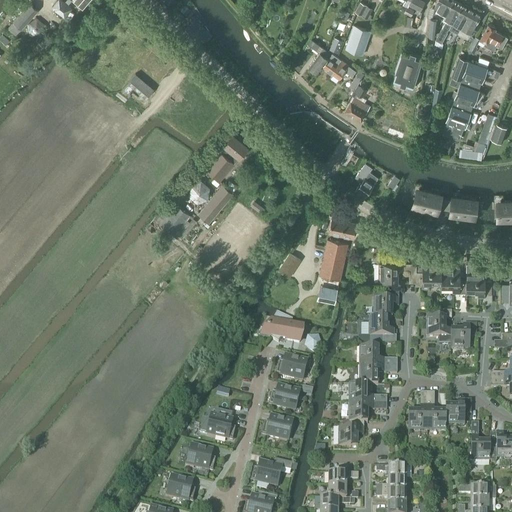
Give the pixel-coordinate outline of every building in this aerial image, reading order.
[(64,16),(70,8),(60,0),(57,0),(52,7),(64,16)] [(408,7),(409,5),(420,11),(424,2),(421,0),(404,0),(399,10),(410,16),(413,10),(408,7)] [(446,14),(453,0),(436,0),(435,2),(437,3),(434,8),(446,14)] [(446,33),(449,28),(462,5),(453,0),(446,14),(449,16),(447,20),(441,30),(441,29),(438,35),(435,40),(441,43),(447,33),(446,33)] [(361,15),(366,5),(360,2),(355,12),(361,15)] [(15,35),(38,10),(30,3),(7,28),(15,35)] [(463,5),(462,5),(449,28),(457,33),(470,9),(468,8),(468,5),(464,3),(463,5)] [(370,14),(373,8),(366,5),(361,15),(372,21),(373,19),(370,17),(371,15),(370,14)] [(472,29),(479,14),(470,9),(457,33),(466,38),(472,29)] [(40,35),(45,25),(36,18),(27,24),(30,35),(40,35)] [(199,43),(209,33),(194,19),(185,29),(199,43)] [(495,29),(494,26),(490,24),(488,25),(487,25),(479,39),(485,42),(483,45),(494,50),(496,45),(502,48),(507,37),(494,30),(495,29)] [(354,52),(362,28),(353,25),(345,49),(354,52)] [(436,37),(437,26),(429,25),(428,36),(436,37)] [(363,55),(371,31),(362,28),(354,52),(363,55)] [(0,40),(5,45),(9,40),(2,34),(0,37),(0,40)] [(307,44),(314,49),(317,44),(311,39),(307,44)] [(477,47),(471,44),(468,51),(473,54),(477,47)] [(316,73),(330,54),(322,48),(315,58),(308,67),(316,73)] [(411,89),(420,65),(421,60),(414,58),(416,54),(410,52),(409,56),(401,53),(394,72),(396,72),(392,82),(411,89)] [(348,66),(349,65),(332,53),(322,67),(325,69),(324,70),(328,72),(329,72),(339,79),(345,71),(352,76),(355,71),(348,66)] [(461,80),(468,61),(458,57),(451,76),(461,80)] [(487,68),(468,61),(461,80),(446,121),(465,128),(470,113),(468,112),(471,105),(473,105),(473,104),(476,105),(482,97),(479,95),(480,92),(478,91),(479,90),(477,90),(479,82),(481,83),(487,68)] [(354,90),(364,74),(358,70),(348,86),(354,90)] [(128,97),(135,89),(145,98),(153,89),(135,73),(127,83),(121,91),(128,97)] [(370,106),(364,102),(366,99),(361,96),(369,83),(374,86),(375,84),(378,86),(373,97),(377,99),(380,94),(382,95),(387,86),(366,73),(358,85),(351,96),(353,97),(345,112),(361,121),(370,106)] [(436,112),(441,93),(434,92),(430,111),(436,112)] [(421,121),(428,122),(430,104),(423,103),(421,121)] [(501,143),(507,128),(496,123),(490,138),(501,143)] [(238,158),(248,146),(233,134),(223,145),(223,146),(219,151),(219,150),(204,168),(220,181),(234,163),(238,158)] [(483,144),(486,137),(480,135),(477,142),(483,144)] [(369,171),(371,168),(365,163),(354,178),(361,182),(355,191),(364,197),(378,177),(369,171)] [(392,189),(396,184),(399,179),(394,176),(387,185),(392,189)] [(201,203),(212,186),(198,177),(186,193),(201,203)] [(208,222),(232,193),(222,184),(198,213),(208,222)] [(438,202),(440,194),(417,188),(412,205),(436,211),(438,202)] [(474,217),(476,199),(452,196),(451,205),(450,214),(474,217)] [(190,215),(175,203),(170,198),(153,218),(158,223),(173,235),(180,241),(197,221),(190,215)] [(497,219),(511,218),(511,200),(497,201),(497,219)] [(341,234),(344,220),(331,217),(328,231),(341,234)] [(353,236),(356,222),(344,220),(341,234),(353,236)] [(339,280),(346,252),(347,247),(348,243),(327,239),(319,275),(339,280)] [(291,277),(301,257),(291,252),(281,271),(291,277)] [(415,272),(416,272),(416,263),(378,263),(378,282),(397,282),(397,270),(409,270),(409,282),(415,282),(415,272)] [(441,268),(441,264),(422,263),(422,272),(416,272),(415,272),(415,282),(415,286),(422,286),(422,289),(429,289),(429,283),(440,283),(441,283),(441,268)] [(466,291),(477,291),(477,297),(484,297),(484,294),(491,294),(491,281),(485,281),(485,268),(483,266),(479,266),(477,268),(477,272),(466,272),(465,279),(466,279),(466,291)] [(466,279),(465,279),(459,279),(460,268),(441,268),(441,283),(440,283),(440,287),(452,287),(452,293),(466,293),(466,291),(466,279)] [(334,304),(337,290),(319,286),(316,301),(334,304)] [(398,307),(398,293),(385,293),(385,300),(373,299),(373,318),(388,318),(388,319),(392,319),(392,307),(398,307)] [(450,345),(450,331),(445,331),(445,319),(451,319),(451,312),(437,312),(437,319),(426,318),(426,338),(438,338),(438,345),(450,345)] [(302,329),(289,326),(290,321),(287,319),(287,320),(282,317),(281,318),(277,315),(272,322),(271,322),(267,328),(268,328),(264,335),(272,336),(271,338),(278,343),(281,338),(286,339),(285,340),(299,343),(302,329)] [(373,318),(369,318),(369,337),(382,337),(382,344),(395,344),(395,337),(393,337),(393,331),(387,330),(388,319),(388,318),(373,318)] [(450,331),(450,345),(450,350),(469,350),(469,338),(476,338),(476,325),(462,325),(462,331),(450,331)] [(312,352),(321,346),(317,337),(307,337),(304,347),(312,352)] [(378,360),(378,348),(359,347),(359,366),(397,367),(397,360),(378,360)] [(308,370),(310,363),(285,357),(283,364),(279,363),(276,375),(302,381),(304,369),(308,370)] [(511,361),(509,361),(509,373),(490,373),(490,380),(511,380),(511,361)] [(396,374),(397,367),(359,366),(358,385),(367,385),(377,386),(378,374),(396,374)] [(511,380),(490,380),(490,387),(509,387),(509,399),(511,399),(511,380)] [(358,385),(348,385),(348,404),(386,404),(386,397),(367,397),(367,385),(358,385)] [(312,395),(313,388),(302,386),(301,393),(312,395)] [(294,411),(299,392),(278,387),(276,394),(271,393),(269,405),(294,411)] [(218,388),(217,396),(229,397),(230,389),(218,388)] [(427,431),(427,393),(420,393),(419,412),(407,412),(407,431),(427,431)] [(433,412),(433,393),(427,393),(427,431),(445,431),(445,425),(445,412),(433,412)] [(470,414),(471,400),(457,400),(457,406),(445,406),(445,412),(445,425),(464,426),(464,414),(470,414)] [(386,411),(386,404),(348,404),(348,422),(349,423),(363,423),(367,423),(367,411),(386,411)] [(230,428),(232,421),(230,421),(232,414),(215,410),(213,417),(211,416),(206,435),(232,441),(235,429),(230,428)] [(287,441),(292,423),(270,418),(269,424),(264,423),(261,435),(287,441)] [(363,436),(363,423),(349,423),(349,428),(338,428),(338,447),(357,448),(357,436),(363,436)] [(489,447),(489,443),(477,443),(478,424),(471,424),(470,453),(464,453),(464,462),(489,462),(489,447)] [(495,462),(495,459),(511,459),(511,440),(503,440),(503,434),(489,434),(489,443),(489,447),(489,462),(495,462)] [(210,458),(212,452),(191,447),(186,465),(212,471),(215,460),(210,458)] [(297,465),(292,464),(274,460),(272,466),(260,463),(258,470),(253,469),(251,481),(276,487),(281,469),(290,471),(295,472),(297,465)] [(405,473),(405,467),(376,467),(376,473),(382,473),(388,473),(388,479),(405,480),(405,473)] [(346,486),(346,480),(358,480),(358,474),(328,473),(328,486),(346,486)] [(190,489),(192,483),(171,478),(166,496),(192,502),(195,490),(190,489)] [(405,492),(405,480),(388,479),(388,486),(376,486),(376,492),(405,492)] [(346,499),(346,486),(328,486),(328,498),(346,499)] [(495,488),(494,488),(458,487),(458,494),(470,494),(470,501),(488,501),(495,501),(495,488)] [(405,504),(405,492),(376,492),(376,498),(388,498),(387,504),(405,504)] [(270,511),(273,502),(252,497),(250,503),(245,502),(243,511),(270,511)] [(354,505),(354,499),(351,499),(346,499),(328,498),(320,498),(320,506),(314,506),(313,511),(320,511),(337,511),(337,505),(349,505),(354,505)] [(487,511),(488,501),(470,501),(470,511),(487,511)]
